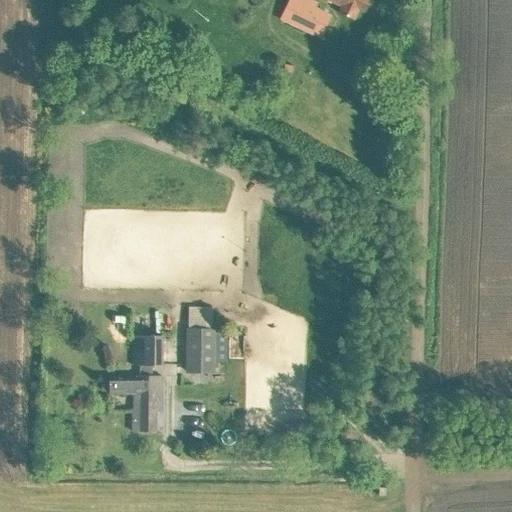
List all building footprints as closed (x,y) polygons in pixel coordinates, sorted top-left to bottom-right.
[(290,0),(281,19),(318,37),(329,15),(314,8),(316,4),(308,0),(290,0)] [(326,0),(341,7),(338,13),(353,20),(358,9),(364,12),(369,0),(326,0)] [(351,299),(336,299),(337,316),(351,316),(351,299)] [(144,327),(159,327),(159,314),(144,314),(144,327)] [(185,330),(184,345),(184,375),(212,375),(212,363),(225,363),(225,335),(213,334),(213,331),(185,330)] [(139,376),(109,375),(109,388),(127,389),(127,392),(132,392),(132,431),(156,431),(156,411),(161,412),(162,376),(150,376),(151,364),(161,364),(161,336),(132,336),(131,364),(139,364),(139,376)]
